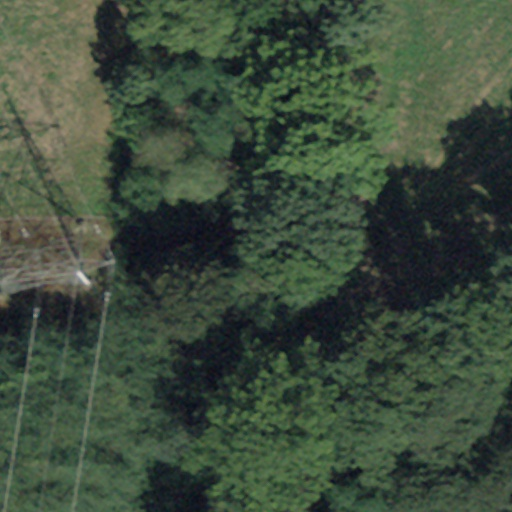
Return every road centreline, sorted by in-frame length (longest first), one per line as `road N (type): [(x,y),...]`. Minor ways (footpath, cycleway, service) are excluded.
road 1 (track): [(248,511),(272,236)]
road 2 (track): [(301,19),(272,236)]
